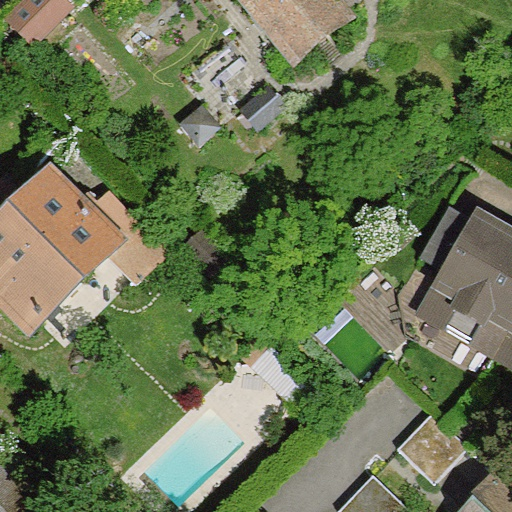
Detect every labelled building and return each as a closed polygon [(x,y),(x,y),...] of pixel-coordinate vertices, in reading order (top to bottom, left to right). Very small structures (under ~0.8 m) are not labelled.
[(248,0),(251,3),(245,8),(297,74),(355,29),(332,0),(248,0)] [(272,93),(245,113),(260,134),(287,114),(272,93)] [(204,114),(186,129),(202,148),(221,133),(204,114)] [(0,302),(31,333),(122,242),(44,164),(0,207),(0,302)] [(422,256),(445,268),(473,218),(449,205),(422,256)] [(511,235),(475,214),(473,218),(445,268),(420,313),(511,364),(511,235)] [(200,232),(181,249),(209,281),(228,264),(200,232)] [(234,273),(220,287),(238,306),(252,292),(234,273)] [(469,446),(433,414),(399,451),(436,483),(469,446)] [(51,511),(0,458),(0,511),(51,511)] [(401,511),(407,507),(374,477),(342,511),(341,511),(401,511)] [(491,511),(478,499),(465,511),(491,511)]
